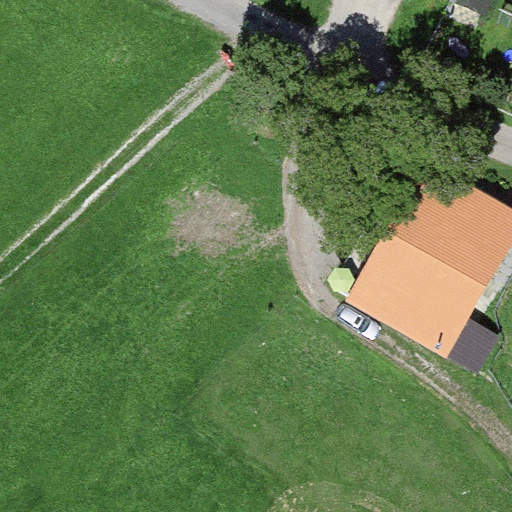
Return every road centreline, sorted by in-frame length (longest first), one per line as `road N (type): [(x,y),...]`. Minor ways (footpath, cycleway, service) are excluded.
road 1 (track): [(370,0),(340,61),(299,198),(329,310),(460,397),(511,459)]
road 2 (unclassified): [(511,142),(215,0)]
